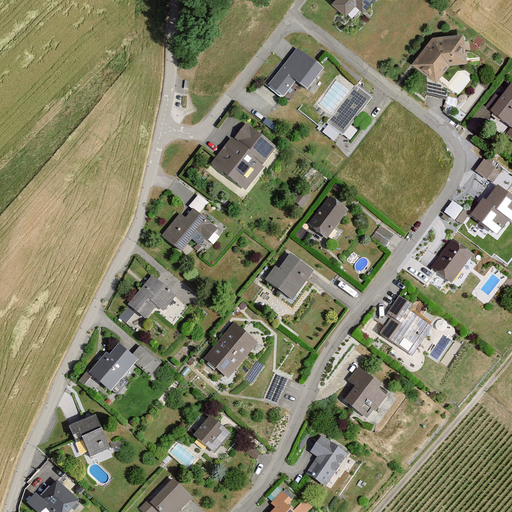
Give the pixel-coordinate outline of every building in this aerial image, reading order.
[(371,0),(350,0),(362,11),(371,0)] [(465,32),(432,36),(411,63),(436,83),(449,66),(465,64),(465,32)] [(323,69),(299,50),(272,81),(281,88),(290,78),(306,89),(323,69)] [(357,84),(328,123),(351,139),(358,129),(352,124),(373,96),(357,84)] [(511,84),(500,99),(493,93),(483,108),(509,129),(503,138),(511,144),(511,84)] [(245,122),(212,166),(245,191),(278,147),(245,122)] [(475,170),(487,179),(497,167),(485,157),(475,170)] [(511,198),(495,185),(467,215),(496,238),(511,215),(511,198)] [(329,195),(307,224),(326,241),(350,210),(329,195)] [(219,229),(192,206),(183,217),(179,212),(161,235),(182,251),(192,240),(203,248),(219,229)] [(374,238),(388,246),(395,233),(381,225),(374,238)] [(474,255),(454,241),(432,270),(452,285),(474,255)] [(274,265),(263,278),(291,301),(314,271),(289,253),(278,268),(274,265)] [(152,274),(128,303),(144,320),(155,307),(165,314),(178,298),(152,274)] [(412,306),(399,297),(389,310),(394,314),(379,335),(397,347),(404,338),(418,349),(433,328),(408,310),(412,306)] [(127,306),(119,317),(128,323),(136,312),(127,306)] [(233,322),(204,359),(227,381),(260,344),(233,322)] [(116,342),(90,374),(110,395),(139,361),(116,342)] [(381,385),(360,367),(347,382),(354,387),(342,402),(368,422),(388,398),(377,389),(381,385)] [(210,415),(193,435),(215,452),(231,433),(210,415)] [(95,416),(68,427),(70,437),(79,434),(88,459),(110,452),(95,416)] [(350,454),(323,436),(309,452),(317,458),(305,476),(325,490),(350,454)] [(177,511),(190,498),(171,479),(140,510),(141,511),(177,511)] [(56,480),(36,501),(47,511),(68,511),(79,501),(56,480)] [(291,511),(282,503),(273,511),(291,511)]
